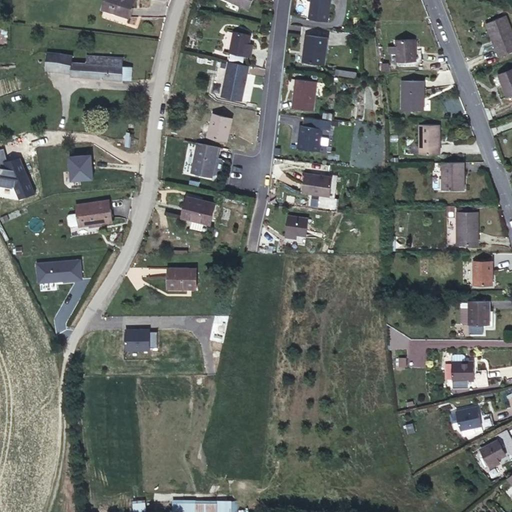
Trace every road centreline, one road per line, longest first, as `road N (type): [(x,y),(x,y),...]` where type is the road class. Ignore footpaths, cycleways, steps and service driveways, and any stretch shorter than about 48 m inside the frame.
road 1 (residential): [(67,342),(127,252),(143,210),(158,86),(179,0)]
road 2 (residential): [(511,220),(430,0)]
road 3 (residential): [(258,176),(283,0)]
road 4 (track): [(67,342),(57,486),(47,511)]
